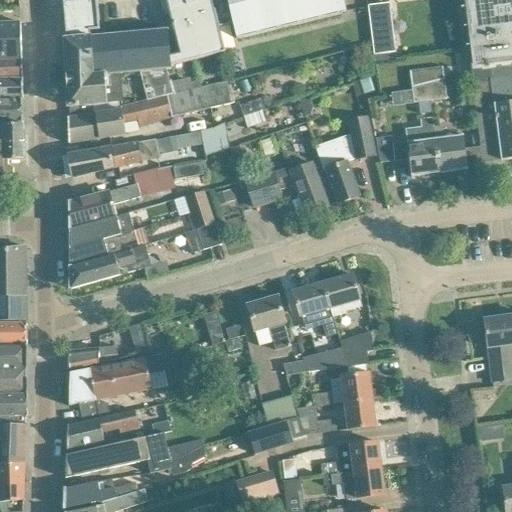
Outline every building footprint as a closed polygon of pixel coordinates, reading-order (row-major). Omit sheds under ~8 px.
[(97,0),(62,3),(64,39),(66,78),(105,75),(105,77),(134,75),(134,73),(165,70),(169,70),(169,67),(224,54),(218,28),(233,24),(237,39),(342,13),(339,0),(166,0),(181,56),(170,58),(167,31),(90,38),(90,32),(99,31),(97,0)] [(511,0),(461,0),(472,81),(479,134),(480,148),(473,149),(474,156),(476,156),(477,165),(498,162),(499,162),(501,161),(501,162),(511,160),(511,0)] [(389,5),(369,8),(375,55),(395,53),(389,5)] [(0,59),(21,59),(21,24),(0,24),(0,59)] [(0,78),(22,78),(21,59),(0,59),(0,78)] [(142,101),(171,94),(167,76),(170,76),(169,70),(165,70),(134,73),(134,75),(137,75),(140,89),(142,101)] [(106,107),(105,77),(105,75),(66,78),(68,109),(70,109),(92,107),(106,107)] [(0,100),(22,100),(22,78),(0,78),(0,100)] [(227,82),(171,94),(142,101),(115,107),(115,111),(92,115),(88,116),(70,119),(68,119),(69,145),(89,142),(124,134),(122,124),(136,121),(137,126),(232,104),(227,82)] [(428,87),(430,103),(445,101),(443,82),(428,87)] [(428,87),(412,92),(413,105),(418,105),(419,111),(431,109),(430,103),(428,87)] [(368,91),(352,93),(354,105),(369,103),(368,91)] [(261,99),(239,107),(243,117),(245,117),(262,112),(265,111),(261,99)] [(22,100),(0,100),(0,123),(23,123),(22,100)] [(92,107),(70,109),(70,119),(88,116),(92,115),(92,107)] [(305,107),(294,110),(299,128),(309,125),(305,107)] [(262,112),(245,117),(248,129),(266,124),(264,119),(262,112)] [(375,157),(371,137),(367,119),(349,123),(351,135),(315,148),(324,173),(327,171),(338,204),(359,197),(347,162),(375,157)] [(434,131),(433,128),(432,119),(420,120),(421,128),(405,130),(411,179),(413,178),(413,177),(439,174),(434,131)] [(23,126),(0,125),(0,173),(2,174),(3,182),(4,182),(4,179),(9,179),(13,176),(13,170),(10,167),(9,162),(24,162),(23,126)] [(214,131),(201,134),(205,157),(228,150),(224,125),(214,131)] [(442,127),(433,128),(434,131),(439,174),(466,171),(466,172),(468,171),(466,157),(474,156),(473,149),(465,150),(462,140),(444,142),(442,127)] [(395,163),(392,143),(391,138),(377,140),(380,165),(395,163)] [(89,153),(69,156),(73,179),(92,175),(159,160),(158,156),(156,141),(89,153)] [(296,195),(297,195),(299,194),(307,216),(328,208),(328,207),(327,208),(310,164),(288,172),(288,170),(246,182),(254,209),(281,201),(278,192),(293,187),(296,195)] [(184,166),(174,168),(176,180),(186,178),(184,166)] [(177,195),(170,169),(160,169),(134,176),(137,186),(90,199),(71,204),(70,204),(70,231),(116,218),(113,206),(140,199),(142,205),(177,195)] [(191,215),(209,210),(204,193),(186,198),(191,215)] [(197,231),(215,225),(209,210),(191,215),(197,231)] [(122,235),(133,232),(129,215),(116,218),(70,231),(70,250),(122,235)] [(215,225),(197,231),(203,251),(222,246),(215,225)] [(70,269),(108,258),(106,252),(136,243),(133,232),(122,235),(70,250),(70,269)] [(0,322),(27,322),(25,248),(0,251),(0,322)] [(108,258),(70,269),(70,290),(71,290),(150,268),(145,249),(108,259),(108,258)] [(330,309),(333,318),(345,314),(347,311),(361,307),(359,301),(360,300),(353,276),(323,285),(330,309)] [(330,309),(323,285),(293,294),(300,318),(301,318),(306,332),(322,327),(326,340),(339,335),(334,320),(333,321),(333,318),(330,309)] [(291,347),(283,318),(278,298),(247,307),(255,332),(269,328),(275,352),(291,347)] [(203,316),(212,347),(225,343),(216,313),(203,316)] [(511,346),(511,316),(484,321),(492,384),(511,381),(511,348),(511,346)] [(0,345),(27,346),(27,325),(0,325),(0,345)] [(236,327),(225,330),(229,341),(240,338),(236,327)] [(132,355),(150,349),(146,337),(128,343),(132,355)] [(352,344),(341,347),(347,368),(368,366),(367,354),(356,355),(352,344)] [(0,371),(27,371),(27,346),(0,345),(0,371)] [(117,357),(116,348),(70,352),(69,371),(90,367),(98,365),(98,358),(117,357)] [(341,349),(303,359),(307,373),(347,368),(341,349)] [(91,386),(164,371),(161,356),(147,359),(90,371),(69,375),(69,388),(90,384),(91,386)] [(0,395),(26,395),(27,371),(0,371),(0,395)] [(90,384),(69,388),(68,407),(101,401),(168,388),(164,371),(91,386),(90,384)] [(345,404),(372,401),(369,374),(341,378),(345,404)] [(315,408),(333,405),(332,394),(313,397),(315,408)] [(27,417),(27,395),(26,395),(0,395),(0,417),(7,418),(27,417)] [(299,418),(297,410),(293,397),(264,405),(270,428),(299,418)] [(372,401),(345,404),(348,431),(376,427),(372,401)] [(94,407),(96,417),(109,414),(107,404),(94,407)] [(334,421),(317,423),(315,408),(297,410),(299,418),(304,437),(305,437),(336,433),(334,421)] [(136,412),(99,420),(68,427),(67,451),(68,451),(104,443),(102,432),(120,428),(121,431),(140,427),(136,412)] [(305,440),(305,437),(304,437),(299,418),(270,428),(250,434),(256,455),(294,443),(305,440)] [(0,464),(3,464),(25,465),(26,426),(0,425),(0,464)] [(490,429),(486,429),(478,430),(480,443),(488,442),(492,442),(490,429)] [(182,458),(203,448),(202,441),(169,450),(165,433),(66,457),(66,480),(85,475),(147,461),(150,473),(175,468),(173,460),(182,458)] [(354,473),(381,470),(378,443),(350,447),(354,473)] [(175,468),(150,473),(150,477),(172,472),(173,478),(192,471),(190,466),(206,459),(203,448),(182,458),(173,460),(175,468)] [(296,461),(283,463),(285,481),(298,479),(296,461)] [(322,477),(342,475),(340,463),(321,466),(322,477)] [(24,501),(25,465),(3,464),(0,464),(0,503),(24,501)] [(381,470),(354,473),(354,474),(330,477),(331,487),(345,485),(347,501),(385,496),(381,470)] [(272,474),(236,482),(241,503),(277,495),(272,474)] [(121,499),(138,493),(136,482),(114,488),(113,480),(66,490),(65,490),(65,510),(66,510),(97,504),(102,504),(121,499)] [(303,511),(300,480),(283,482),(286,511),(303,511)] [(511,511),(511,487),(503,489),(505,511),(511,511)] [(121,499),(102,504),(103,506),(73,511),(121,511),(148,504),(145,491),(138,493),(121,499)] [(277,511),(274,502),(258,507),(259,511),(277,511)]
